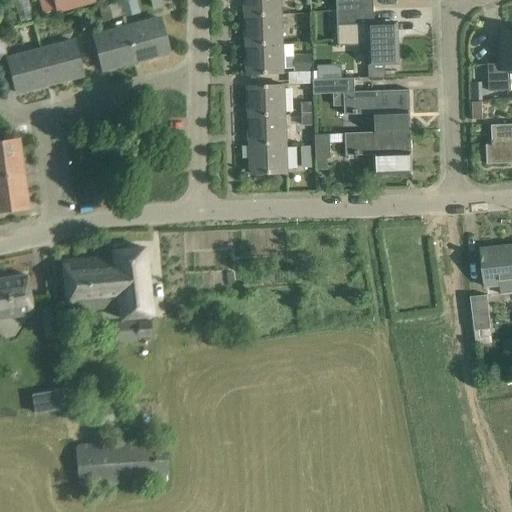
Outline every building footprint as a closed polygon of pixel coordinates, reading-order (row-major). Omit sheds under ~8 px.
[(96,3),(95,0),(53,0),(40,4),(43,14),(56,11),(57,14),(96,3)] [(136,0),(123,0),(119,1),(122,14),(123,14),(139,10),(136,0)] [(282,15),(281,0),(243,0),(245,16),(282,15)] [(337,0),(338,11),(373,10),(372,0),(337,0)] [(119,1),(98,6),(102,21),(122,16),(122,14),(119,1)] [(371,76),(386,75),(386,64),(398,64),(397,23),(373,23),(373,10),(338,11),(339,44),(336,44),(337,48),(341,48),(341,45),(370,45),(371,64),(371,76)] [(245,16),(246,45),(283,44),(282,15),(245,16)] [(140,27),(127,31),(134,57),(148,54),(149,57),(169,52),(160,18),(139,23),(140,27)] [(114,29),(92,35),(102,70),(121,65),(120,61),(134,57),(127,31),(116,34),(114,29)] [(489,63),(489,90),(511,90),(511,70),(511,69),(511,30),(501,30),(502,63),(489,63)] [(73,40),(40,49),(48,80),(63,76),(64,80),(83,75),(73,40)] [(295,69),(294,55),(294,45),(283,46),(283,44),(246,45),(247,75),(284,73),(284,69),(295,69)] [(16,93),(35,88),(34,83),(48,80),(40,49),(7,58),(16,93)] [(313,54),(294,55),(295,69),(295,72),(313,71),(313,54)] [(379,114),(380,132),(411,130),(410,90),(356,92),(356,78),(314,80),(314,95),(334,94),(345,94),(346,107),(346,115),(379,114)] [(286,114),(284,85),(247,86),(248,115),(286,114)] [(480,101),(480,93),(471,93),(471,101),(480,101)] [(335,107),(346,107),(345,94),(334,94),(335,107)] [(312,114),(312,103),(301,103),(302,114),(312,114)] [(473,103),(474,119),(483,119),(483,103),(473,103)] [(248,115),(249,145),(287,143),(286,114),(248,115)] [(302,126),(312,126),(312,115),(302,116),(302,126)] [(511,123),(491,125),(494,163),(511,161),(511,123)] [(375,174),(376,177),(413,175),(411,130),(380,132),(346,134),(347,156),(381,155),(381,173),(375,174)] [(316,159),(331,158),(330,135),(315,135),(316,159)] [(0,177),(18,175),(16,160),(20,159),(18,139),(0,141),(0,177)] [(249,145),(250,174),(288,172),(287,143),(249,145)] [(0,212),(27,209),(25,188),(20,189),(18,175),(0,177),(0,212)] [(511,290),(511,248),(498,250),(498,247),(482,249),(486,293),(511,290)] [(120,319),(151,316),(145,248),(114,252),(114,256),(63,261),(68,312),(119,307),(120,319)] [(0,320),(33,315),(26,275),(0,279),(0,320)] [(474,331),(491,329),(487,295),(470,297),(474,331)] [(151,321),(135,322),(117,323),(118,344),(137,342),(137,338),(152,337),(151,321)] [(38,393),(40,413),(65,411),(63,390),(38,393)] [(127,399),(86,403),(88,428),(129,424),(127,399)] [(76,445),(79,488),(169,482),(165,439),(76,445)]
